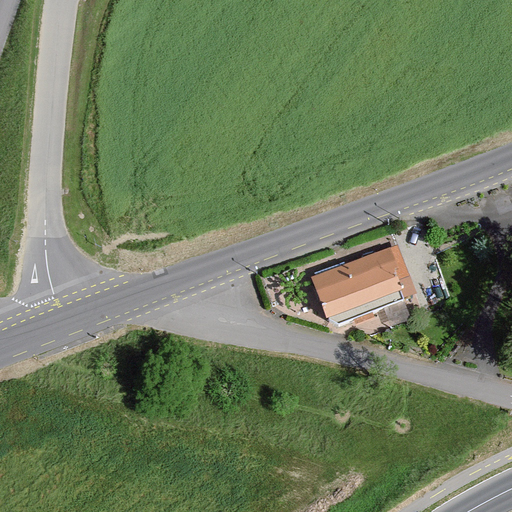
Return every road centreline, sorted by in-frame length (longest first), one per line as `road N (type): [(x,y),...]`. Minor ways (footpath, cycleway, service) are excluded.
road 1 (tertiary): [(511,160),(162,287)]
road 2 (unclassified): [(162,287),(250,327),(511,395)]
road 3 (unclassified): [(56,324),(46,187),(63,0)]
